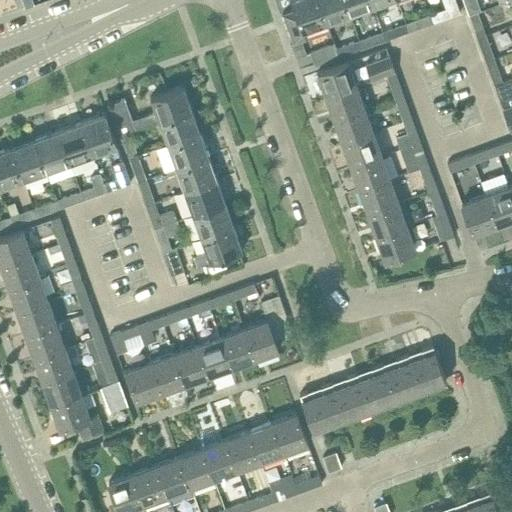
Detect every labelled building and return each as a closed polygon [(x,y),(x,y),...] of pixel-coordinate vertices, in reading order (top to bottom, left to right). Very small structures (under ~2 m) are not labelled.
[(293,43),(306,39),(303,30),(325,22),(316,0),(291,0),(295,9),(282,13),(293,43)] [(316,0),(325,22),(349,14),(343,0),(316,0)] [(343,0),(349,14),(372,6),(369,0),(343,0)] [(431,23),(460,13),(455,0),(442,0),(446,8),(428,15),(431,23)] [(484,29),(477,10),(468,14),(474,33),(484,29)] [(426,25),(423,16),(404,23),(407,32),(426,25)] [(385,40),(402,33),(399,25),(382,31),(385,40)] [(358,40),(361,48),(380,42),(377,33),(358,40)] [(486,34),(476,37),(483,56),(493,52),(486,34)] [(353,41),(335,48),(338,57),(356,50),(353,41)] [(338,57),(335,48),(333,43),(310,51),(315,65),(338,57)] [(371,81),(386,75),(395,71),(390,56),(365,65),(371,81)] [(501,76),(494,57),(484,61),(491,80),(501,76)] [(326,96),(356,85),(348,61),(317,72),(326,96)] [(403,94),(396,76),(387,80),(394,98),(403,94)] [(511,77),(493,84),(500,103),(511,98),(511,77)] [(159,120),(192,109),(183,85),(151,96),(156,111),(132,119),(125,97),(109,103),(120,134),(129,131),(159,120)] [(334,120),(365,108),(356,85),(326,96),(334,120)] [(396,103),(402,121),(411,118),(405,99),(396,103)] [(511,103),(501,108),(510,131),(511,130),(511,103)] [(342,142),(373,131),(365,108),(334,120),(342,142)] [(168,144),(201,132),(192,109),(159,120),(168,144)] [(93,154),(98,152),(117,145),(105,112),(81,121),(93,154)] [(70,162),(93,154),(81,121),(58,129),(70,162)] [(395,137),(400,148),(420,141),(413,123),(404,126),(406,132),(395,137)] [(47,170),(70,162),(58,129),(35,137),(47,170)] [(135,150),(129,131),(120,134),(127,153),(135,150)] [(351,166),(382,155),(373,131),(342,142),(351,166)] [(176,168),(209,156),(201,132),(168,144),(176,168)] [(23,179),(47,170),(35,137),(11,146),(23,179)] [(511,138),(494,145),(497,154),(511,148),(511,138)] [(409,172),(419,168),(419,167),(428,164),(420,141),(400,148),(409,172)] [(0,187),(23,179),(11,146),(0,149),(0,187)] [(489,147),(471,154),(474,162),(492,156),(489,147)] [(450,171),(474,162),(471,154),(447,162),(450,171)] [(137,155),(129,158),(136,177),(144,174),(137,155)] [(359,189),(390,178),(382,155),(351,166),(359,189)] [(184,190),(217,178),(209,156),(176,168),(184,190)] [(107,191),(130,183),(123,161),(113,164),(118,178),(104,183),(107,191)] [(421,172),(428,191),(437,188),(430,169),(421,172)] [(104,183),(100,173),(91,177),(94,186),(80,191),(83,200),(107,191),(104,183)] [(193,214),(226,202),(217,178),(184,190),(193,214)] [(368,213),(398,202),(390,178),(359,189),(368,213)] [(144,199),(152,196),(146,179),(137,182),(144,199)] [(497,224),(511,218),(511,195),(508,185),(485,194),(497,224)] [(58,199),(61,208),(78,201),(75,193),(58,199)] [(430,196),(437,215),(445,212),(438,193),(430,196)] [(472,233),(497,224),(485,194),(461,202),(472,233)] [(34,208),(37,216),(56,209),(53,201),(34,208)] [(160,214),(155,201),(146,204),(154,227),(177,219),(173,208),(160,214)] [(201,238),(234,226),(226,202),(193,214),(201,238)] [(376,236),(407,225),(398,202),(368,213),(376,236)] [(29,209),(10,216),(13,225),(32,218),(29,209)] [(441,240),(454,235),(445,212),(437,215),(432,216),(441,240)] [(59,243),(68,240),(59,215),(50,218),(59,243)] [(0,229),(13,225),(10,216),(0,219),(0,229)] [(172,249),(172,248),(168,236),(182,232),(177,219),(154,227),(163,252),(172,249)] [(385,260),(415,249),(407,225),(376,236),(385,260)] [(193,256),(196,266),(242,249),(234,226),(201,238),(206,252),(193,256)] [(0,263),(30,252),(22,229),(0,236),(0,263)] [(67,266),(76,263),(68,240),(59,243),(67,266)] [(171,275),(185,270),(176,246),(172,248),(172,249),(163,252),(171,275)] [(0,263),(9,287),(39,276),(30,252),(0,263)] [(64,294),(76,290),(76,289),(84,286),(76,263),(67,266),(73,280),(61,284),(64,294)] [(17,310),(47,299),(39,276),(9,287),(17,310)] [(234,299),(238,297),(257,290),(254,282),(231,290),(234,299)] [(84,313),(93,309),(84,286),(76,289),(76,290),(84,313)] [(210,307),(234,299),(231,290),(207,299),(210,307)] [(256,313),(278,305),(275,297),(253,305),(256,313)] [(25,334),(56,323),(47,299),(17,310),(25,334)] [(186,316),(210,307),(207,299),(183,307),(186,316)] [(163,324),(186,316),(183,307),(160,315),(163,324)] [(101,333),(93,309),(84,313),(73,317),(77,329),(89,325),(93,336),(101,333)] [(293,335),(285,312),(267,319),(244,327),(255,358),(278,349),(275,341),(293,335)] [(144,343),(155,339),(151,328),(163,324),(160,315),(137,323),(141,332),(144,343)] [(34,357),(65,346),(56,323),(25,334),(34,357)] [(117,353),(128,349),(124,338),(141,332),(137,323),(110,333),(117,353)] [(231,366),(255,358),(244,327),(220,336),(231,366)] [(101,359),(110,356),(101,333),(93,336),(101,359)] [(207,375),(231,366),(220,336),(196,344),(207,375)] [(185,383),(207,375),(196,344),(174,352),(185,383)] [(446,380),(433,344),(421,349),(423,354),(410,359),(408,354),(406,354),(419,388),(420,390),(436,384),(435,381),(444,378),(445,381),(446,380)] [(43,381),(73,370),(65,346),(34,357),(43,381)] [(162,391),(185,383),(174,352),(151,360),(162,391)] [(419,388),(406,354),(396,358),(398,364),(385,368),(383,363),(380,364),(392,397),(394,397),(395,399),(411,394),(410,391),(419,388)] [(110,383),(118,380),(110,356),(101,359),(110,383)] [(137,400),(162,391),(151,360),(126,369),(137,400)] [(392,397),(380,364),(371,367),(373,373),(359,378),(357,372),(353,374),(365,407),(368,406),(369,409),(385,403),(384,400),(392,397)] [(51,403),(81,393),(73,370),(43,381),(51,403)] [(365,407),(353,374),(346,377),(348,382),(334,387),(332,382),(326,384),(339,417),(343,415),(344,418),(360,412),(359,410),(365,407)] [(118,407),(127,404),(118,380),(110,383),(118,407)] [(339,417),(326,384),(320,386),(322,391),(309,396),(307,391),(300,394),(313,429),(314,429),(313,428),(319,426),(319,427),(335,421),(334,419),(339,417)] [(90,415),(81,393),(51,403),(60,428),(77,422),(82,434),(102,427),(97,413),(90,415)] [(284,452),(289,450),(307,443),(296,412),(273,421),(284,452)] [(261,460),(284,452),(273,421),(250,429),(261,460)] [(237,469),(261,460),(250,429),(226,438),(237,469)] [(214,477),(237,469),(226,438),(203,447),(214,477)] [(191,486),(214,477),(203,447),(180,455),(191,486)] [(328,471),(341,467),(336,451),(323,456),(328,471)] [(168,494),(191,486),(180,455),(157,464),(168,494)] [(145,503),(168,494),(157,464),(134,472),(145,503)] [(120,511),(139,505),(145,503),(134,472),(109,481),(120,511)] [(278,478),(275,472),(266,475),(273,491),(276,500),(299,492),(293,477),(292,473),(278,478)] [(305,479),(303,474),(293,477),(299,492),(322,483),(319,474),(305,479)] [(498,511),(491,490),(479,495),(481,500),(468,505),(466,499),(454,504),(456,509),(449,511),(441,511),(441,509),(431,511),(498,511)] [(226,511),(242,511),(276,500),(273,491),(226,508),(226,511)] [(376,511),(389,511),(386,502),(374,506),(376,511)]
